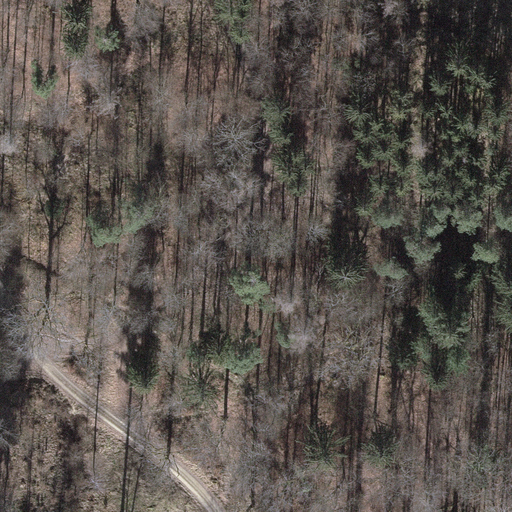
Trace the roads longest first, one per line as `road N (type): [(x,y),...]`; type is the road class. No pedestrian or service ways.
road 1 (track): [(225,0),(249,37),(262,165),(229,228),(157,297),(96,318),(3,276)]
road 2 (track): [(0,270),(8,379),(0,392)]
